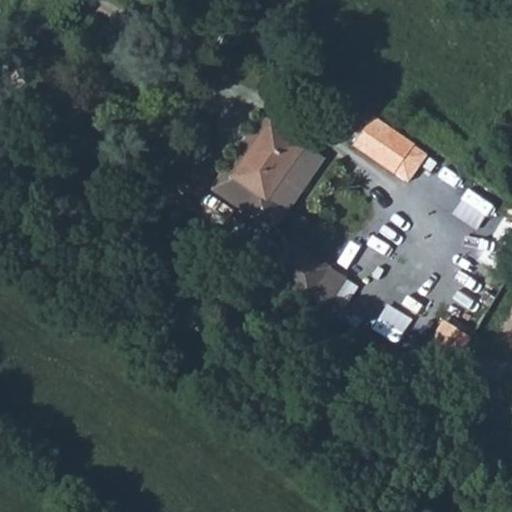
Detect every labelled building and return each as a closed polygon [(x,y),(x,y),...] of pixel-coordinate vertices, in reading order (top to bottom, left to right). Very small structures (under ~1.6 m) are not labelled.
[(414,182),(434,151),(378,114),(357,145),(414,182)] [(263,122),(228,177),(257,199),(293,144),(263,122)] [(467,191),(447,176),(435,193),(455,208),(467,191)] [(353,211),(312,183),(304,195),(345,223),(353,211)] [(511,216),(506,213),(481,259),(511,276),(511,216)] [(289,239),(271,273),(335,307),(353,273),(289,239)] [(360,243),(349,269),(374,280),(385,254),(360,243)] [(371,305),(361,321),(383,333),(396,311),(384,304),(380,310),(371,305)] [(447,317),(427,359),(449,369),(469,328),(447,317)]
